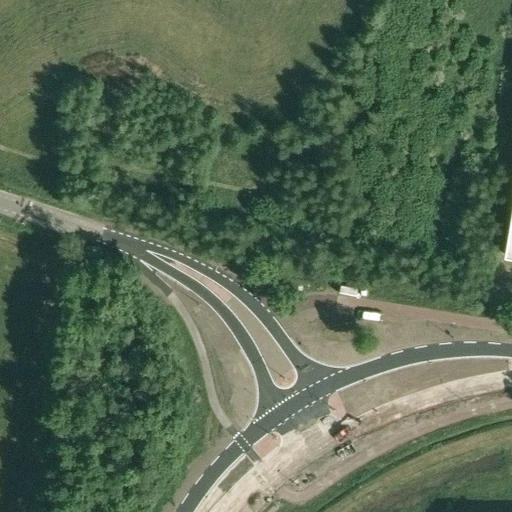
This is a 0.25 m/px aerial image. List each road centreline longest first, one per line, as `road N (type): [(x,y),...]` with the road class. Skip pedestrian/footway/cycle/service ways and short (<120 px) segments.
road 1 (unclassified): [(313,395),(252,305),(181,258),(137,249)]
road 2 (unclassified): [(137,249),(226,313),(282,414)]
road 3 (secondary): [(318,450),(440,398),(511,382)]
road 4 (secondary): [(511,352),(397,360),(313,395)]
road 5 (unclassified): [(137,249),(0,202)]
road 6 (secondary): [(282,414),(242,445),(187,511)]
